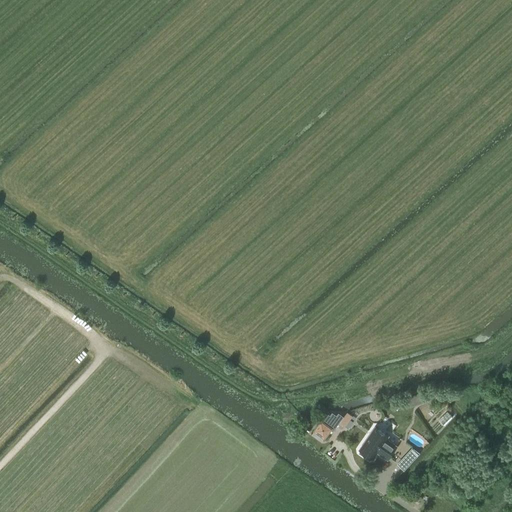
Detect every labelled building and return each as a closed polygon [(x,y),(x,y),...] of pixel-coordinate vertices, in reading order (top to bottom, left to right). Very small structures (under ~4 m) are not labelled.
[(422,392),(415,395),(419,403),(425,400),(422,392)] [(412,396),(406,398),(409,406),(415,404),(412,396)] [(327,413),(311,434),(321,442),(331,429),(333,431),(339,422),(345,426),(353,416),(347,412),(344,416),(338,412),(336,415),(331,412),(330,414),(327,413)] [(453,418),(447,412),(438,420),(445,426),(453,418)] [(389,435),(375,426),(360,449),(361,450),(360,452),(370,459),(372,457),(373,458),(378,451),(388,458),(397,445),(387,438),(389,435)] [(397,463),(404,469),(409,464),(402,458),(397,463)]
